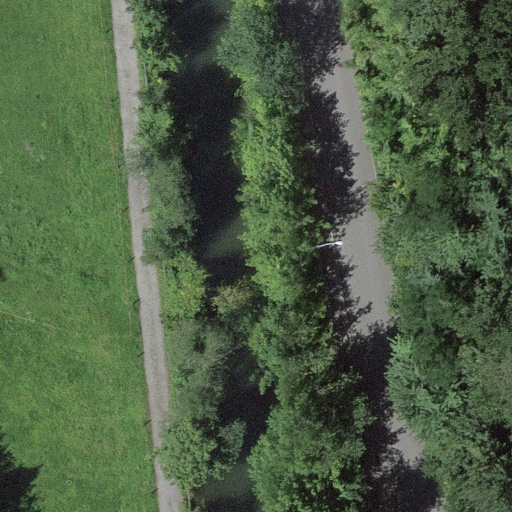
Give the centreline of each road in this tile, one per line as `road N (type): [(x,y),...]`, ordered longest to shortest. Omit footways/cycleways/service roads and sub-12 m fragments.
road 1 (residential): [(422,511),(387,388),(317,0)]
road 2 (track): [(127,0),(179,511)]
